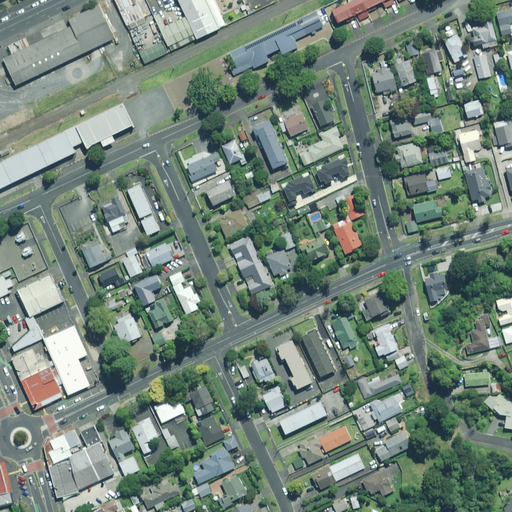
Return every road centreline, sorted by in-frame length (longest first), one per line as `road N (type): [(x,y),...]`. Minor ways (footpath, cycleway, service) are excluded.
road 1 (residential): [(511,444),(459,426),(429,385),(397,259)]
road 2 (residential): [(340,54),(397,259)]
road 3 (residential): [(36,197),(121,389)]
road 4 (residential): [(152,143),(238,333)]
road 5 (residential): [(152,143),(340,54)]
road 6 (residential): [(287,511),(210,346)]
road 7 (secondary): [(238,333),(397,259)]
road 8 (residential): [(36,197),(152,143)]
road 9 (residential): [(340,54),(449,0)]
